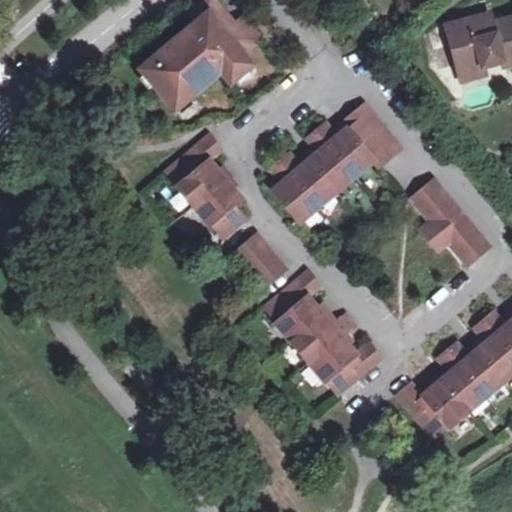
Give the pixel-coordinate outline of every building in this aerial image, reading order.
[(206,14),(217,5),(212,0),(200,0),(186,13),(195,23),(138,71),(174,113),(219,74),(229,86),(252,66),(243,56),(261,40),(241,16),(222,32),(206,14)] [(233,23),(217,5),(206,14),(222,32),(233,23)] [(442,26),(455,74),(482,67),(481,63),(500,58),(502,66),(503,69),(511,66),(511,18),(489,25),(486,15),(442,26)] [(482,67),(483,71),(502,66),(500,58),(481,63),(482,67)] [(482,67),(455,74),(457,82),(484,76),(483,71),(482,67)] [(298,224),(372,162),(377,169),(401,149),(363,104),(339,124),(344,130),(336,136),(324,123),(304,140),(315,154),(299,167),(288,153),(268,170),(279,183),(270,191),(298,224)] [(208,225),(221,240),(244,221),(232,205),(240,199),(208,161),(221,151),(208,135),(164,172),(176,186),(175,188),(207,226),(208,225)] [(465,267),(488,248),(432,180),(409,199),(465,267)] [(419,232),(436,252),(445,244),(428,224),(419,232)] [(262,288),(285,269),(254,231),(231,251),(262,288)] [(367,344),(354,355),(340,337),(354,326),(344,314),(330,326),(306,297),(319,287),(306,271),(262,308),(275,323),(273,324),(322,383),(323,382),(336,396),(381,359),(367,344)] [(394,396),(431,440),(446,428),(447,429),(511,374),(511,319),(504,326),(492,312),(472,329),(483,343),(467,357),(455,343),(435,359),(447,373),(420,396),(410,383),(394,396)] [(372,436),(389,421),(382,412),(365,426),(372,436)]
